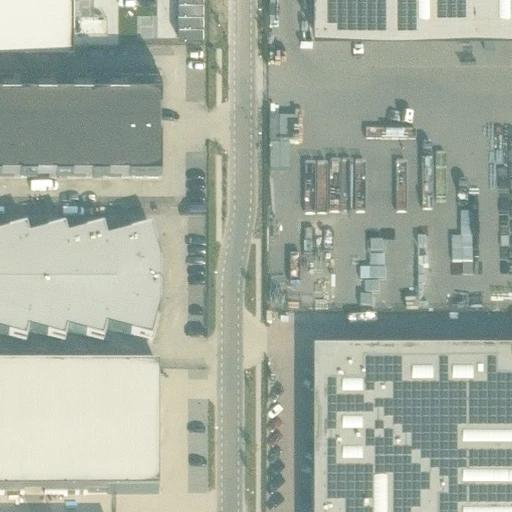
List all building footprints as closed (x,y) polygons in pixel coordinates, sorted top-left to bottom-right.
[(0,0),(0,34),(71,34),(71,0),(0,0)] [(511,0),(311,0),(311,29),(511,28),(511,0)] [(159,75),(0,74),(0,178),(159,179),(159,75)] [(105,243),(102,231),(66,241),(63,231),(27,241),(25,231),(0,237),(0,337),(25,344),(27,334),(63,344),(66,334),(102,344),(105,332),(151,344),(159,312),(159,263),(151,231),(105,243)] [(511,511),(511,355),(311,355),(311,511),(511,511)] [(158,369),(0,368),(0,494),(86,495),(86,494),(158,494),(158,454),(158,369)]
